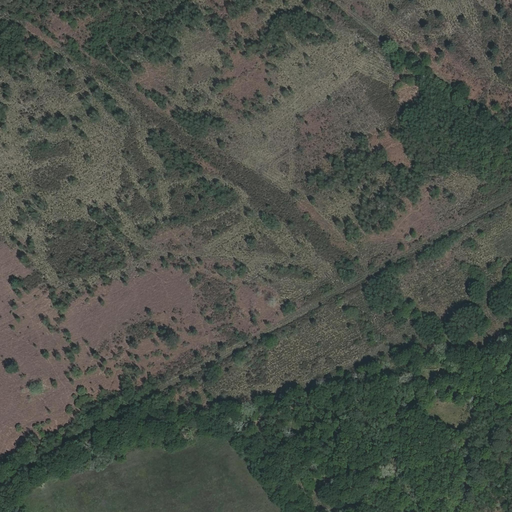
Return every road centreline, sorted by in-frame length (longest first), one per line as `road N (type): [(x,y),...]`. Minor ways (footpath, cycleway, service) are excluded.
road 1 (track): [(0,479),(511,196)]
road 2 (track): [(335,0),(511,135)]
